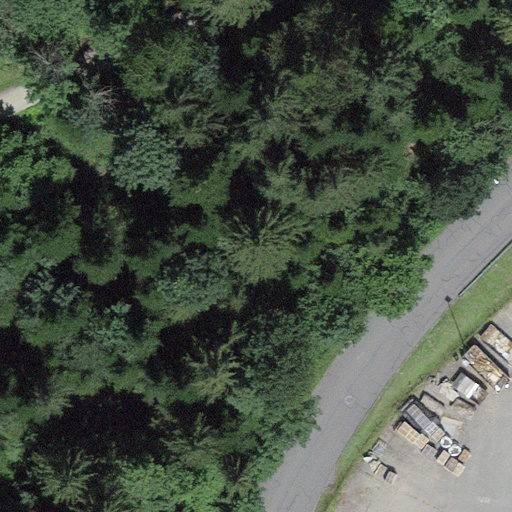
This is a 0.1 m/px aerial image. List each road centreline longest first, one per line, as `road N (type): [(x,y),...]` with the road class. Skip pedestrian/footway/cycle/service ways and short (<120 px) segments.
road 1 (residential): [(272,511),(282,485),(399,312),(511,183)]
road 2 (track): [(0,108),(233,0)]
